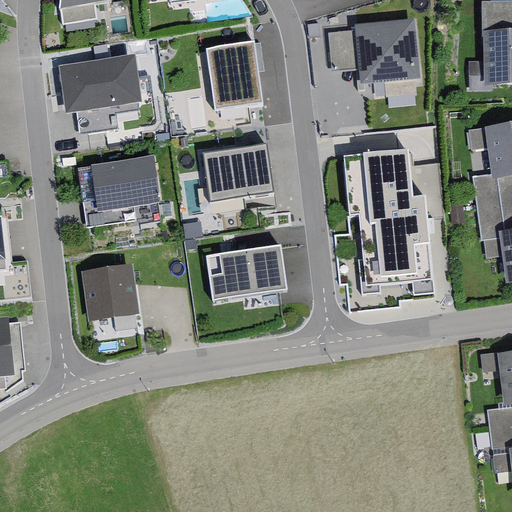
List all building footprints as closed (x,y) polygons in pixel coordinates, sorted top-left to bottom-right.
[(112,6),(111,0),(61,0),(60,13),(96,8),(112,6)] [(485,36),(511,36),(511,6),(484,7),(485,36)] [(96,8),(60,13),(62,28),(98,23),(96,8)] [(416,23),(355,29),(356,35),(329,38),(333,77),(360,74),(361,89),(384,86),(417,83),(422,82),(416,23)] [(320,26),(309,27),(310,40),(321,39),(320,26)] [(511,36),(485,36),(485,65),(471,65),(471,92),(511,90),(511,36)] [(208,55),(217,116),(265,109),(256,48),(208,55)] [(136,61),(61,71),(67,119),(78,117),(117,112),(143,109),(136,61)] [(417,83),(384,86),(386,103),(419,100),(417,83)] [(117,112),(78,117),(80,137),(119,132),(117,112)] [(511,128),(486,132),(488,150),(492,178),(493,183),(511,180),(511,128)] [(486,132),(470,134),(472,152),(488,150),(486,132)] [(202,159),(210,208),(275,199),(268,149),(202,159)] [(414,152),(340,160),(346,218),(359,217),(366,293),(438,287),(430,199),(418,200),(414,152)] [(134,211),(161,207),(154,162),(78,174),(87,231),(136,224),(134,211)] [(8,166),(0,166),(0,182),(10,182),(8,166)] [(474,181),(479,213),(511,208),(511,180),(493,183),(492,178),(474,181)] [(511,208),(479,213),(483,245),(501,242),(501,237),(511,235),(511,208)] [(3,223),(0,223),(0,277),(8,277),(3,223)] [(504,259),(507,288),(511,286),(511,235),(501,237),(501,242),(504,259)] [(196,240),(185,242),(187,251),(197,249),(196,240)] [(501,242),(483,245),(486,262),(504,259),(501,242)] [(207,260),(213,305),(288,297),(283,251),(207,260)] [(134,271),(83,278),(91,328),(141,321),(134,271)] [(11,322),(0,323),(0,382),(6,382),(16,381),(15,374),(26,372),(21,324),(11,325),(11,322)] [(485,375),(501,373),(499,359),(499,356),(483,358),(485,375)] [(511,409),(511,356),(499,359),(501,373),(506,410),(511,409)] [(511,411),(489,415),(491,434),(511,431),(511,411)] [(494,454),(511,451),(511,431),(491,434),(494,454)] [(511,473),(511,458),(511,456),(495,458),(497,475),(511,473)]
